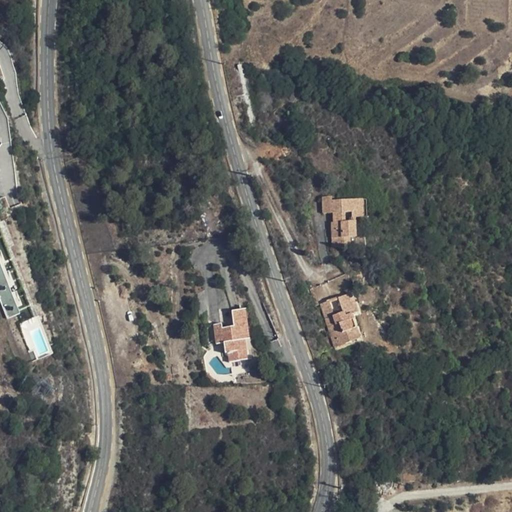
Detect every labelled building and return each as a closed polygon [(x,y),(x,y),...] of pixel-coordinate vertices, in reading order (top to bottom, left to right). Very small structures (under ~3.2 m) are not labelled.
[(356,237),(356,217),(362,217),(362,200),(333,200),(332,197),(323,197),(324,213),(334,213),(334,222),(332,222),(333,247),(351,246),(351,237),(356,237)] [(19,314),(0,261),(0,301),(7,319),(19,314)] [(329,301),(322,303),(335,346),(360,338),(356,328),(355,328),(352,319),(354,318),(352,314),(358,312),(352,294),(339,298),(343,312),(334,315),(329,301)] [(244,310),(239,311),(245,355),(236,356),(236,361),(250,359),(244,310)] [(228,362),(236,361),(236,356),(245,355),(239,311),(230,312),(232,326),(220,328),(219,323),(211,324),(214,344),(222,343),(223,352),(226,352),(228,362)]
